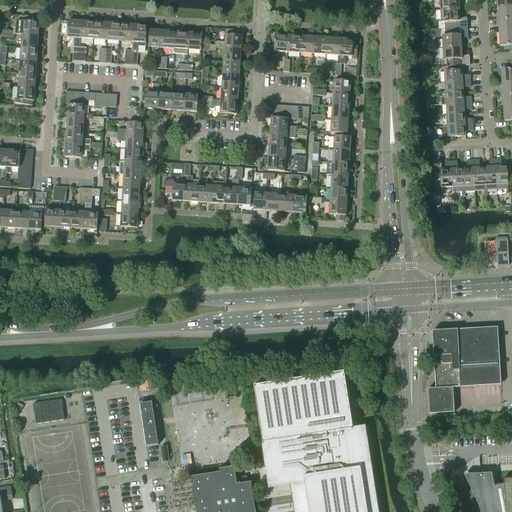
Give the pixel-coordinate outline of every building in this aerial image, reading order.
[(439,0),(440,11),(459,10),(458,0),(465,0),(439,0)] [(496,16),(496,21),(511,19),(511,7),(498,8),(498,16),(496,16)] [(444,23),(444,30),(467,28),(466,19),(459,19),(459,10),(440,11),(441,23),(444,23)] [(13,35),(21,35),(38,36),(39,23),(38,23),(39,18),(30,17),(30,22),(16,21),(16,28),(14,28),(13,32),(8,32),(7,37),(13,38),(13,35)] [(499,26),(499,33),(511,32),(511,19),(496,21),(496,26),(499,26)] [(73,62),(79,62),(80,48),(80,39),(81,22),(68,21),(67,38),(74,39),(73,62)] [(95,23),(81,22),(80,39),(94,40),(95,23)] [(107,24),(95,23),(94,40),(106,41),(107,24)] [(120,24),(107,24),(106,41),(119,41),(120,24)] [(133,25),(120,24),(119,41),(132,42),(133,25)] [(147,26),(133,25),(132,42),(132,51),(131,65),(137,66),(138,47),(145,48),(146,43),(147,26)] [(442,37),(443,49),(461,47),(460,38),(467,38),(467,28),(444,30),(445,37),(442,37)] [(148,47),(162,48),(163,31),(149,30),(148,47)] [(162,48),(175,49),(176,32),(163,31),(162,48)] [(176,32),(175,49),(174,54),(187,55),(188,50),(189,33),(176,32)] [(511,32),(499,33),(500,46),(511,45),(511,32)] [(202,34),(189,33),(188,50),(201,51),(202,34)] [(21,35),(21,48),(38,50),(38,36),(21,35)] [(224,49),(241,50),(242,36),(225,35),(225,42),(216,42),(216,46),(211,45),(210,51),(216,51),(216,49),(224,49)] [(274,52),(287,53),(288,36),(275,35),(274,52)] [(287,53),(300,54),(301,36),(288,36),(287,53)] [(300,54),(313,55),(314,37),(301,36),(300,54)] [(313,55),(326,55),(327,38),(314,37),(313,55)] [(326,55),(339,56),(340,39),(327,38),(326,55)] [(336,64),(335,70),(341,70),(341,65),(345,65),(345,57),(352,57),(353,40),(340,39),(339,56),(338,64),(336,64)] [(461,47),(443,49),(443,61),(446,60),(447,68),(469,66),(469,56),(462,57),(461,47)] [(21,48),(20,61),(37,62),(38,50),(21,48)] [(224,49),(223,62),(240,63),(241,50),(224,49)] [(20,61),(19,74),(36,75),(37,62),(20,61)] [(223,62),(222,75),(240,76),(240,63),(223,62)] [(511,69),(501,70),(502,83),(511,82),(511,69)] [(444,73),(445,83),(470,82),(470,75),(462,76),(461,71),(440,72),(440,73),(444,73)] [(19,74),(18,87),(35,88),(36,75),(19,74)] [(222,75),(222,88),(239,89),(240,76),(222,75)] [(333,81),(333,94),(350,95),(351,82),(333,81)] [(442,93),(442,94),(463,93),(462,88),(470,88),(470,82),(445,83),(445,93),(442,93)] [(500,91),(501,96),(511,95),(511,82),(502,83),(503,91),(500,91)] [(144,109),(158,110),(159,93),(159,85),(153,85),(152,92),(145,92),(144,109)] [(35,88),(18,87),(17,100),(14,100),(14,105),(32,106),(32,102),(34,102),(35,88)] [(222,88),(221,101),(238,102),(239,89),(222,88)] [(158,110),(170,111),(172,94),(159,93),(158,110)] [(445,95),(446,105),(471,103),(471,97),(463,98),(463,93),(442,94),(442,95),(445,95)] [(170,111),(184,112),(185,95),(172,94),(170,111)] [(333,94),(332,107),(349,108),(350,95),(333,94)] [(185,95),(184,112),(197,112),(198,95),(185,95)] [(503,101),(504,108),(511,107),(511,95),(501,96),(501,101),(503,101)] [(238,102),(221,101),(213,100),(213,97),(207,97),(207,102),(212,103),(212,107),(220,107),(220,114),(237,115),(238,102)] [(443,115),(443,116),(464,115),(464,110),(472,110),(471,103),(446,105),(446,115),(443,115)] [(67,113),(67,118),(84,119),(92,120),(92,123),(98,123),(98,118),(93,117),(93,115),(84,115),(85,106),(83,106),(77,106),(72,105),(68,105),(67,113)] [(332,107),(331,120),(348,121),(349,108),(332,107)] [(447,117),(447,127),(473,125),(472,119),(464,120),(464,115),(443,116),(443,117),(447,117)] [(67,121),(66,131),(83,132),(84,119),(67,118),(67,121)] [(271,118),(270,132),(287,133),(295,133),(295,136),(301,136),(301,131),(295,131),(296,127),(287,126),(288,119),(286,119),(280,119),(274,118),(271,118)] [(348,121),(331,120),(330,133),(347,134),(348,121)] [(118,139),(118,136),(126,137),(144,138),(145,124),(127,123),(126,130),(118,130),(118,133),(112,133),(112,138),(118,139)] [(473,125),(447,127),(443,127),(444,134),(442,134),(443,141),(451,141),(451,138),(465,137),(465,132),(473,132),(473,125)] [(65,141),(65,144),(82,145),(90,146),(91,143),(91,140),(83,139),(83,132),(66,131),(65,141)] [(270,132),(269,145),(286,146),(287,138),(295,138),(295,136),(295,133),(287,133),(270,132)] [(126,142),(125,149),(143,151),(144,138),(126,137),(118,136),(118,139),(117,142),(126,142)] [(334,137),(333,150),(350,151),(350,148),(351,138),(334,137)] [(82,145),(65,144),(65,147),(64,158),(81,159),(82,152),(90,152),(90,149),(96,149),(96,144),(91,143),(90,146),(82,145)] [(269,145),(268,158),(285,159),(286,146),(269,145)] [(125,149),(124,162),(142,163),(143,151),(125,149)] [(333,150),(332,163),(349,164),(350,155),(350,151),(333,150)] [(20,161),(20,155),(20,152),(7,151),(6,168),(5,174),(11,174),(11,168),(19,169),(19,166),(20,161)] [(285,159),(268,158),(267,171),(285,172),(285,159)] [(489,168),(484,168),(486,196),(487,196),(487,191),(496,190),(495,159),(489,160),(489,168)] [(501,159),(495,159),(496,190),(506,190),(507,194),(508,194),(506,167),(501,167),(501,159)] [(442,188),(452,188),(451,162),(445,162),(445,170),(440,171),(440,169),(441,169),(441,160),(433,161),(434,181),(440,181),(441,192),(443,192),(442,188)] [(479,160),(473,161),(474,191),(484,191),(484,196),(486,196),(484,168),(479,168),(479,160)] [(467,169),(462,169),(464,197),(465,197),(465,192),(474,191),(473,161),(467,161),(467,169)] [(118,175),(123,175),(141,177),(142,163),(124,162),(119,162),(118,175)] [(452,188),(452,193),(462,192),(463,197),(464,197),(462,169),(457,170),(457,162),(451,162),(452,188)] [(332,163),(331,176),(348,177),(349,173),(349,164),(332,163)] [(123,175),(123,188),(140,190),(141,177),(123,175)] [(331,176),(330,189),(347,190),(348,181),(348,177),(331,176)] [(185,202),(198,203),(199,186),(193,185),(193,177),(190,177),(187,177),(186,185),(185,202)] [(224,205),(237,205),(238,188),(239,180),(236,180),(232,179),(231,188),(225,187),(224,205)] [(172,201),(185,202),(186,185),(173,184),(173,182),(166,181),(165,193),(173,194),(172,201)] [(211,204),(224,205),(225,187),(225,183),(213,183),(212,187),(211,204)] [(198,203),(211,204),(212,187),(199,186),(198,203)] [(123,188),(122,201),(139,203),(140,190),(123,188)] [(238,188),(237,205),(250,206),(252,189),(238,188)] [(85,212),(83,230),(97,231),(98,213),(90,213),(90,204),(92,204),(92,197),(99,197),(100,190),(86,189),(85,203),(85,212)] [(330,189),(329,202),(347,203),(347,199),(347,190),(330,189)] [(253,210),(266,211),(267,194),(254,193),(253,210)] [(266,211),(279,212),(280,195),(267,194),(266,211)] [(279,212),(292,213),(293,196),(280,195),(279,212)] [(293,196),(292,213),(306,214),(307,197),(293,196)] [(122,201),(121,214),(138,216),(139,203),(122,201)] [(347,203),(329,202),(329,215),(336,216),(335,221),(344,222),(344,216),(346,216),(346,206),(347,203)] [(44,226),(57,227),(59,211),(45,210),(45,214),(44,226)] [(2,228),(15,229),(16,212),(3,211),(2,228)] [(57,227),(70,229),(72,212),(59,211),(57,227)] [(15,229),(28,230),(29,213),(16,212),(15,229)] [(70,229),(83,230),(85,212),(72,212),(70,229)] [(29,213),(28,230),(41,231),(42,213),(29,213)] [(138,216),(121,214),(120,228),(128,228),(136,229),(138,216)] [(495,242),(485,243),(486,258),(496,257),(496,268),(497,268),(497,266),(508,266),(508,267),(509,267),(509,262),(507,240),(507,241),(495,242),(495,241),(495,242)] [(500,385),(497,329),(432,332),(435,389),(427,390),(429,415),(454,413),(452,388),(500,385)] [(344,373),(253,387),(269,488),(289,484),(293,511),(375,511),(363,427),(352,429),(344,373)] [(33,405),(36,425),(64,420),(61,400),(33,405)] [(149,403),(139,405),(146,447),(156,446),(158,445),(152,403),(149,403)] [(160,447),(163,462),(169,461),(167,446),(160,447)] [(255,511),(253,496),(251,483),(247,483),(246,477),(236,478),(234,467),(219,469),(219,473),(191,477),(196,511),(255,511)] [(511,511),(511,479),(503,480),(504,485),(499,486),(494,487),(492,474),(479,475),(464,476),(472,493),(474,496),(480,510),(480,511),(511,511)] [(0,511),(2,511),(1,501),(12,500),(11,487),(0,488),(0,511)]
